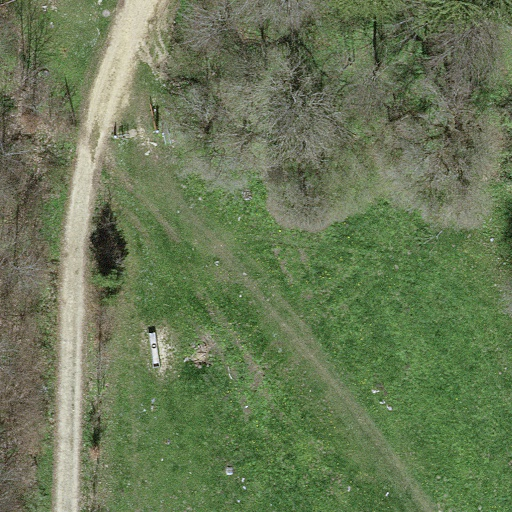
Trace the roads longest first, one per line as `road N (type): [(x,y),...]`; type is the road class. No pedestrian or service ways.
road 1 (track): [(113,158),(96,277),(87,511)]
road 2 (track): [(113,158),(164,0)]
